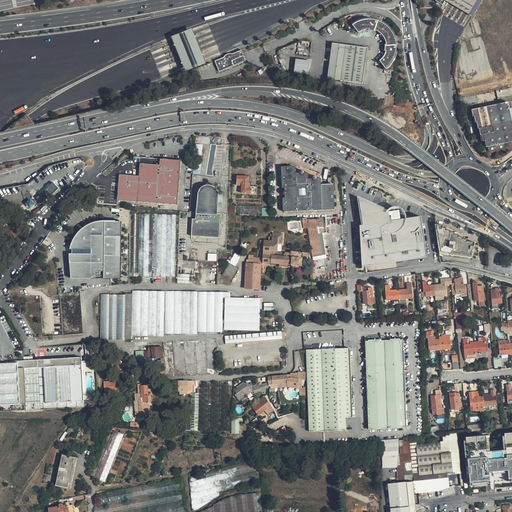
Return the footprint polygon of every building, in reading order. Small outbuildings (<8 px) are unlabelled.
[(444,0),(457,8),(471,17),(480,3),(476,0),(444,0)] [(357,21),(353,23),(358,32),(365,28),(369,28),(370,31),(373,31),(379,31),(385,40),(384,48),(386,50),(385,53),(380,60),(385,67),(387,66),(390,63),(391,61),(394,57),(395,54),(396,50),(396,46),(396,41),(394,35),(393,33),(390,28),(386,24),(382,21),(380,20),(373,18),(370,18),(366,18),(361,19),(357,21)] [(170,36),(178,54),(184,69),(204,61),(198,46),(190,27),(170,36)] [(362,82),(366,48),(332,43),(327,77),(362,82)] [(219,72),(246,61),(242,50),(232,54),(230,54),(228,55),(226,56),(225,57),(215,61),(219,72)] [(309,60),(295,58),(292,75),(307,77),(309,60)] [(511,121),(508,102),(474,108),(480,141),(485,140),(487,151),(494,149),(493,145),(511,141),(511,121)] [(201,145),(194,144),(192,169),(199,170),(201,145)] [(137,177),(121,176),(119,202),(176,205),(178,160),(157,159),(156,166),(137,165),(137,177)] [(283,211),(334,210),(333,184),(326,184),(321,184),(320,178),(317,178),(316,177),(315,176),(313,176),(312,177),(312,178),(308,178),(308,172),(304,172),(303,171),(302,171),(301,171),(300,171),(299,172),(295,173),(295,166),(281,166),(282,187),(284,187),(285,190),(284,190),(283,191),(282,193),(283,194),(284,195),(285,195),(285,197),(282,197),(283,211)] [(249,177),(236,176),(236,183),(241,183),(240,193),(251,193),(251,187),(248,187),(249,177)] [(26,188),(41,205),(49,198),(40,187),(34,191),(29,186),(26,188)] [(193,219),(192,236),(221,237),(221,213),(216,213),(216,194),(215,192),(212,189),(208,187),(205,188),(202,189),(199,193),(198,213),(196,213),(195,219),(193,219)] [(370,204),(358,199),(362,266),(434,257),(428,216),(405,219),(403,214),(397,210),(392,211),(382,207),(381,202),(370,204)] [(235,212),(261,213),(261,209),(261,206),(236,205),(236,206),(236,207),(235,212)] [(131,214),(131,276),(175,277),(176,215),(131,214)] [(120,223),(103,222),(91,224),(81,229),(73,238),(69,249),(69,278),(79,279),(120,279),(120,223)] [(318,228),(309,228),(310,231),(320,232),(326,232),(337,233),(338,224),(318,223),(318,228)] [(0,230),(0,234),(6,237),(8,233),(10,227),(4,224),(0,230)] [(435,225),(440,254),(450,254),(450,256),(473,258),(474,242),(466,241),(467,240),(462,239),(462,238),(458,237),(458,235),(455,235),(455,233),(451,232),(451,230),(446,230),(446,228),(443,227),(443,225),(435,225)] [(16,237),(19,232),(16,230),(17,228),(11,226),(10,227),(8,233),(16,237)] [(321,239),(320,232),(310,231),(313,250),(316,269),(325,268),(321,239)] [(283,233),(271,232),(270,241),(259,240),(258,250),(264,250),(263,258),(262,261),(289,264),(289,267),(291,268),(298,269),(300,267),(300,261),(301,252),(296,251),(289,250),(289,253),(275,251),(276,243),(282,243),(283,233)] [(234,264),(239,254),(236,253),(234,251),(232,255),(229,261),(234,264)] [(301,252),(300,261),(308,262),(309,253),(301,252)] [(206,261),(177,260),(177,283),(215,283),(215,261),(206,261)] [(229,284),(237,265),(234,264),(229,261),(221,279),(218,284),(229,284)] [(245,288),(259,288),(260,263),(250,262),(245,262),(245,288)] [(467,296),(466,285),(463,285),(463,278),(459,278),(459,279),(454,279),(455,283),(451,283),(452,295),(456,294),(461,294),(461,297),(467,296)] [(441,284),(434,285),(435,296),(444,295),(446,295),(444,279),(440,279),(441,284)] [(473,283),(474,301),(478,301),(486,301),(485,294),(483,294),(483,286),(477,286),(477,282),(476,282),(476,281),(473,281),(473,283)] [(422,297),(435,296),(434,285),(427,286),(426,282),(422,282),(423,292),(421,292),(422,297)] [(407,289),(398,290),(399,300),(406,299),(412,299),(411,283),(407,283),(407,289)] [(357,285),(357,292),(362,291),(363,304),(367,304),(367,305),(375,304),(375,298),(373,298),(372,288),(368,288),(368,286),(361,287),(361,285),(357,285)] [(390,285),(385,285),(386,300),(399,300),(398,290),(390,290),(390,285)] [(495,289),(491,290),(492,309),(498,309),(497,304),(502,303),(501,296),(499,296),(499,287),(495,288),(495,289)] [(165,289),(133,288),(132,292),(132,332),(164,333),(164,330),(165,291),(165,289)] [(226,294),(226,292),(165,291),(164,330),(194,330),(194,328),(225,328),(225,326),(226,294)] [(132,332),(132,292),(100,292),(99,336),(132,337),(132,332)] [(260,326),(262,295),(226,294),(225,326),(260,326)] [(439,339),(440,350),(449,349),(451,349),(450,336),(451,336),(451,330),(445,331),(446,335),(441,335),(441,339),(439,339)] [(281,331),(225,336),(226,344),(282,339),(285,338),(284,332),(281,332),(281,331)] [(429,351),(440,350),(439,339),(435,340),(434,335),(433,335),(433,331),(426,331),(426,337),(428,337),(429,351)] [(166,376),(218,371),(215,334),(162,340),(166,376)] [(404,337),(367,338),(370,426),(408,425),(404,337)] [(474,342),(476,358),(487,357),(485,337),(478,338),(478,342),(474,342)] [(463,339),(465,359),(476,358),(474,342),(471,342),(470,339),(463,339)] [(511,354),(510,344),(505,344),(505,345),(503,346),(502,340),(498,341),(499,354),(501,353),(501,355),(511,354)] [(161,346),(152,346),(153,357),(162,356),(161,346)] [(305,349),(309,431),(346,430),(346,417),(352,417),(349,348),(305,349)] [(143,350),(136,351),(137,360),(144,359),(143,350)] [(81,358),(0,362),(0,405),(26,404),(26,410),(84,407),(83,403),(81,358)] [(103,359),(103,374),(115,373),(114,359),(103,359)] [(162,359),(137,362),(137,372),(163,368),(162,359)] [(286,375),(286,374),(272,375),(268,375),(268,380),(269,381),(271,382),(281,382),(281,386),(297,386),(298,393),(301,393),(301,378),(305,378),(304,370),(297,370),(297,371),(297,375),(286,375)] [(117,378),(103,379),(104,390),(118,389),(117,378)] [(193,379),(178,381),(179,390),(194,388),(193,384),(193,379)] [(251,389),(247,385),(244,380),(233,387),(237,392),(235,393),(238,398),(251,389)] [(268,386),(266,382),(260,384),(258,381),(251,383),(255,392),(268,386)] [(148,385),(141,385),(141,394),(142,397),(142,400),(140,400),(141,411),(137,412),(138,417),(151,416),(148,385)] [(431,396),(432,414),(436,414),(442,414),(442,407),(440,390),(435,390),(436,395),(431,396)] [(488,394),(488,396),(483,396),(484,411),(489,411),(489,405),(497,405),(495,390),(491,390),(491,394),(488,394)] [(469,392),(470,411),(478,411),(478,413),(484,412),(483,396),(479,397),(478,391),(469,392)] [(449,393),(451,410),(454,410),(455,410),(461,410),(460,407),(462,407),(462,403),(460,403),(459,392),(449,393)] [(270,405),(264,396),(258,400),(259,401),(257,403),(256,401),(251,404),(258,414),(270,405)] [(239,420),(231,420),(232,434),(239,433),(239,420)] [(438,427),(429,427),(430,435),(438,434),(438,427)] [(113,430),(95,478),(105,482),(123,434),(113,430)] [(483,435),(464,437),(469,485),(489,483),(488,472),(506,471),(507,483),(511,482),(511,432),(502,434),(504,450),(489,451),(488,438),(484,438),(483,435)] [(416,437),(409,438),(409,439),(413,474),(419,474),(418,466),(417,456),(416,445),(416,437)] [(398,439),(381,440),(383,457),(383,468),(397,467),(399,447),(398,439)] [(409,439),(399,440),(400,454),(398,454),(397,467),(396,481),(405,481),(404,475),(413,474),(409,439)] [(443,441),(439,442),(441,454),(451,453),(459,452),(458,440),(443,441)] [(423,444),(416,445),(417,456),(423,455),(441,454),(439,442),(423,444)] [(165,456),(157,476),(177,472),(216,463),(212,445),(165,456)] [(459,452),(451,453),(453,473),(453,474),(459,474),(461,473),(459,452)] [(451,453),(441,454),(441,464),(433,465),(433,475),(448,473),(453,473),(451,453)] [(423,455),(417,456),(418,466),(423,465),(441,464),(441,454),(423,455)] [(62,455),(56,485),(70,488),(76,458),(62,455)] [(190,478),(192,509),(203,507),(219,497),(218,493),(258,481),(253,460),(190,478)] [(423,465),(418,466),(419,474),(419,476),(423,476),(433,475),(433,465),(423,465)] [(415,493),(424,493),(439,491),(445,489),(449,487),(448,473),(433,475),(423,476),(419,476),(419,474),(413,474),(413,480),(414,481),(415,493)] [(411,511),(408,482),(388,484),(390,511),(411,511)] [(214,507),(201,511),(260,511),(258,493),(241,494),(229,497),(214,505),(214,507)] [(59,506),(49,508),(49,511),(69,511),(69,506),(69,505),(63,506),(63,503),(59,504),(59,506)]
